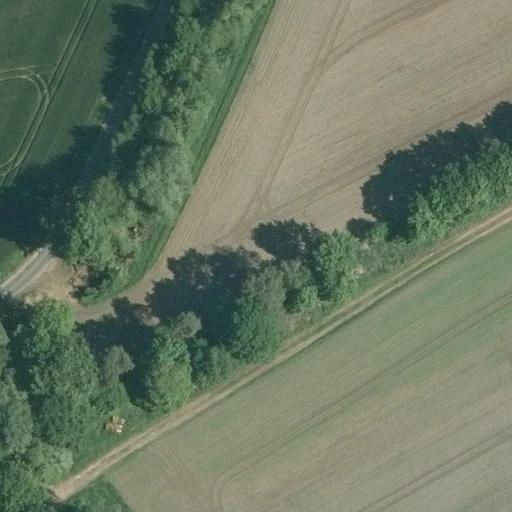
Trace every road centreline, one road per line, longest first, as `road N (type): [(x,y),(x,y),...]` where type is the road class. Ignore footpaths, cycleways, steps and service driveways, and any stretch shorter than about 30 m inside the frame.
road 1 (residential): [(182,0),(88,213),(42,282),(0,309)]
road 2 (residential): [(177,0),(82,212),(33,277),(0,301)]
